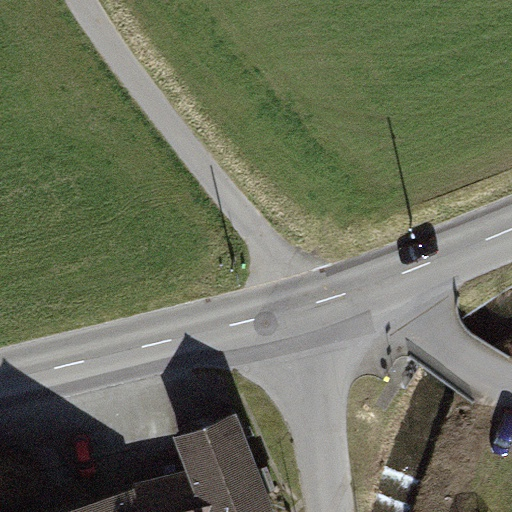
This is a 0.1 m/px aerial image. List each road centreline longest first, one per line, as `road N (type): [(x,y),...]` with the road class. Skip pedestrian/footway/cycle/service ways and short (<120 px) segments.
road 1 (residential): [(84,0),(266,248),(295,308)]
road 2 (tertiary): [(295,308),(0,383)]
road 3 (residential): [(332,511),(295,308)]
road 4 (residential): [(387,279),(441,345),(511,377)]
road 5 (tertiary): [(511,229),(387,279)]
